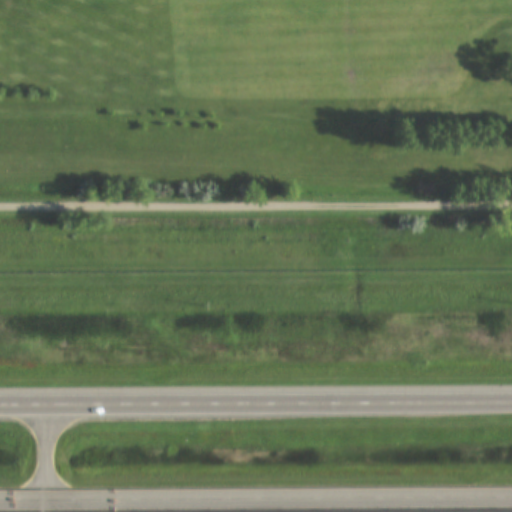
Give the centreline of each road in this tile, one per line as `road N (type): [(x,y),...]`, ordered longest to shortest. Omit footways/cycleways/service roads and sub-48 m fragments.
road 1 (trunk): [(511,390),(0,404)]
road 2 (trunk): [(0,494),(511,488)]
